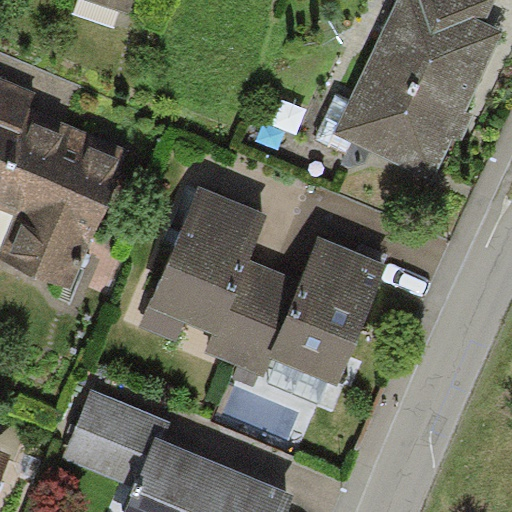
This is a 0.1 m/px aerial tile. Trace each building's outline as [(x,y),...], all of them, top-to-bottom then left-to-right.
[(86,0),(129,15),(133,0),(86,0)] [(494,0),(398,0),(335,135),(432,181),(453,137),(461,141),(467,128),(473,116),(465,112),(504,29),(486,20),(494,0)] [(30,110),(38,92),(0,76),(0,141),(15,147),(30,110)] [(130,151),(30,110),(15,147),(0,141),(0,209),(13,215),(0,246),(0,256),(74,287),(130,151)] [(268,215),(199,185),(137,328),(175,344),(185,322),(212,333),(216,335),(249,259),(268,215)] [(388,266),(319,236),(300,280),(268,356),(273,358),(337,385),(388,266)] [(268,356),(300,280),(249,259),(216,335),(212,333),(204,352),(265,377),(273,358),(268,356)] [(155,438),(164,442),(172,423),(92,389),(63,458),(134,487),(155,438)] [(287,511),(295,495),(164,442),(155,438),(134,487),(124,511),(287,511)] [(0,449),(0,482),(12,454),(0,449)]
